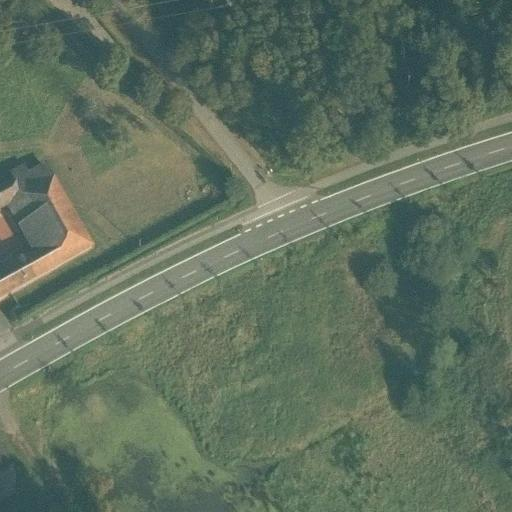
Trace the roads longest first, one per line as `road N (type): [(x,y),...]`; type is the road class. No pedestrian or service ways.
road 1 (tertiary): [(0,378),(282,234)]
road 2 (unclassified): [(282,234),(274,206),(113,0)]
road 3 (tertiary): [(282,234),(511,150)]
road 4 (track): [(0,406),(61,511)]
